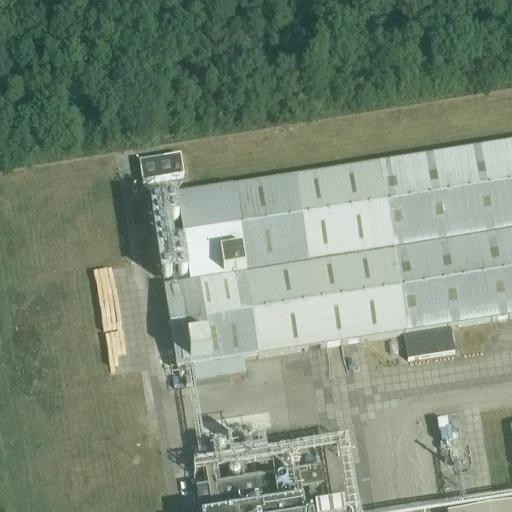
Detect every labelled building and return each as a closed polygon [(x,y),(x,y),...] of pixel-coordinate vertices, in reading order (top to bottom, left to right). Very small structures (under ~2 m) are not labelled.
[(246,380),(242,363),(342,347),(347,346),(369,343),(408,337),(511,320),(511,147),(381,168),(320,177),(176,200),(190,287),(164,292),(173,351),(176,367),(177,373),(193,371),(196,389),(246,380)] [(142,186),(184,179),(180,158),(139,165),(142,186)] [(454,355),(450,333),(404,340),(408,362),(454,355)] [(132,371),(129,339),(112,341),(116,373),(132,371)] [(444,418),(447,448),(459,447),(455,417),(444,418)] [(302,511),(297,480),(298,480),(298,478),(196,494),(196,496),(197,496),(199,511),(302,511)]
